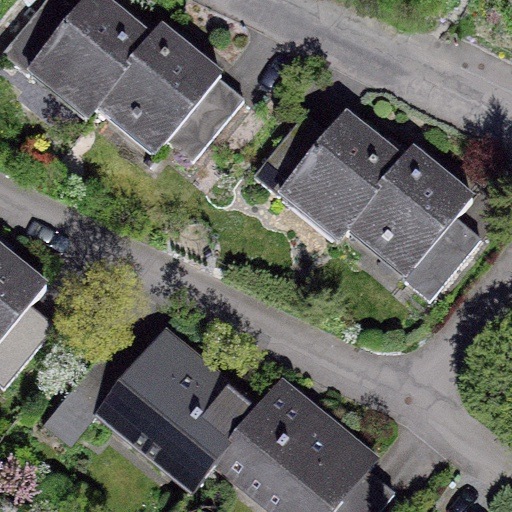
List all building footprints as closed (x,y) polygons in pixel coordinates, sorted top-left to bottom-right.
[(96,114),(105,103),(153,44),(99,0),(91,0),(79,15),(60,0),(50,0),(4,57),(28,77),(37,66),(96,114)] [(153,44),(105,103),(164,150),(169,144),(193,164),(244,102),(220,82),(221,80),(163,32),(153,44)] [(347,236),(356,224),(404,166),(346,118),(330,137),(306,117),(255,180),(279,200),(288,188),(347,236)] [(404,166),(356,224),(415,272),(405,284),(430,304),(481,242),(457,222),(472,203),(413,155),(404,166)] [(0,387),(4,391),(55,329),(30,310),(47,290),(0,251),(0,387)] [(257,416),(163,338),(141,365),(114,344),(63,407),(90,427),(106,408),(201,485),(222,459),(257,416)] [(257,416),(222,459),(287,511),(381,511),(395,496),(368,474),(375,466),(280,389),(257,416)]
